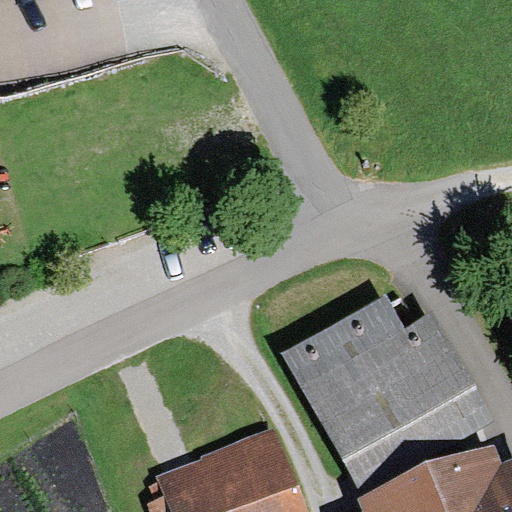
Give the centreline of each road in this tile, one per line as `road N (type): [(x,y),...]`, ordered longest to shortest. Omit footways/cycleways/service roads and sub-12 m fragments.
road 1 (residential): [(0,382),(330,222),(302,150),(220,0)]
road 2 (track): [(511,184),(380,212)]
